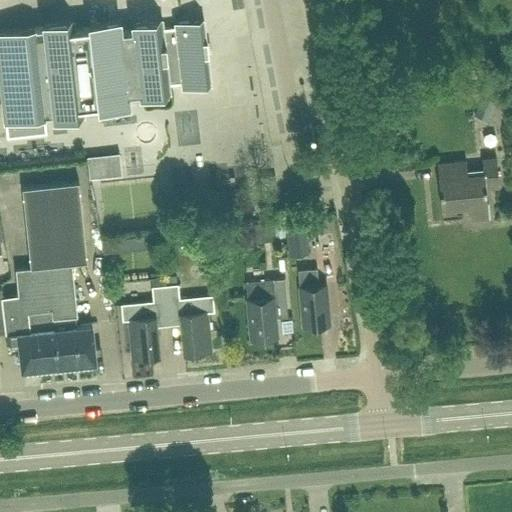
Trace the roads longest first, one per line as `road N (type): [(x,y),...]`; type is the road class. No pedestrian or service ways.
road 1 (unclassified): [(0,508),(511,461)]
road 2 (secondary): [(0,460),(388,425)]
road 3 (residential): [(0,411),(381,376)]
road 4 (residential): [(381,376),(311,0)]
road 5 (residential): [(381,376),(511,364)]
road 6 (secondary): [(388,425),(511,413)]
